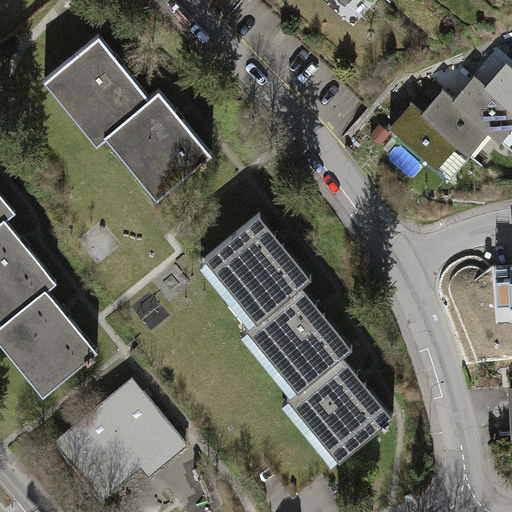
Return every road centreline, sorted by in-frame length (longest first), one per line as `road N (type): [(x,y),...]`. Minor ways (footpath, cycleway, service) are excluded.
road 1 (residential): [(188,0),(305,122),(398,260)]
road 2 (residential): [(398,260),(452,397),(470,511)]
road 3 (residential): [(511,222),(398,260)]
